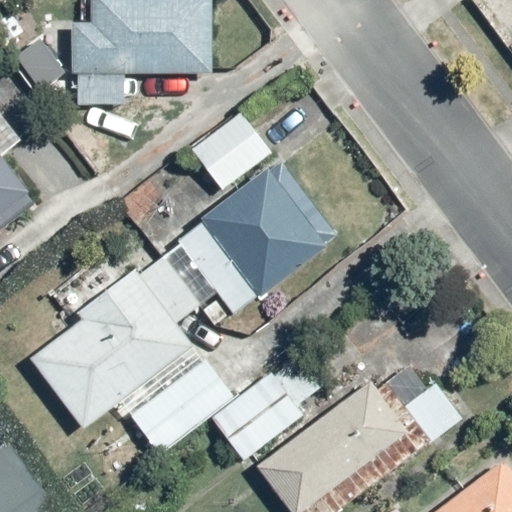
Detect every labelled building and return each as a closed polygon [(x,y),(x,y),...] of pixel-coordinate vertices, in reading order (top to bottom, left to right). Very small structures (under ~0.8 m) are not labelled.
[(70,22),(70,75),(77,75),(77,105),(124,105),(124,74),(208,74),(208,0),(84,0),(85,22),(70,22)] [(0,213),(26,194),(0,161),(0,155),(20,140),(0,114),(0,213)] [(81,322),(30,361),(82,430),(190,347),(173,325),(216,292),(234,316),(254,301),(336,238),(276,161),(240,114),(193,150),(229,197),(195,223),(165,246),(76,315),(81,322)] [(209,416),(232,398),(231,397),(203,359),(129,416),(158,454),(209,416)] [(380,388),(371,376),(366,379),(308,423),(268,371),(232,398),(209,416),(245,464),(252,459),(291,511),(334,511),(460,417),(434,383),(424,390),(407,367),(380,388)] [(0,511),(56,511),(6,439),(0,442),(0,511)] [(511,511),(511,481),(498,463),(435,511),(397,511),(394,507),(387,511),(511,511)] [(173,511),(174,506),(126,502),(125,511),(173,511)]
